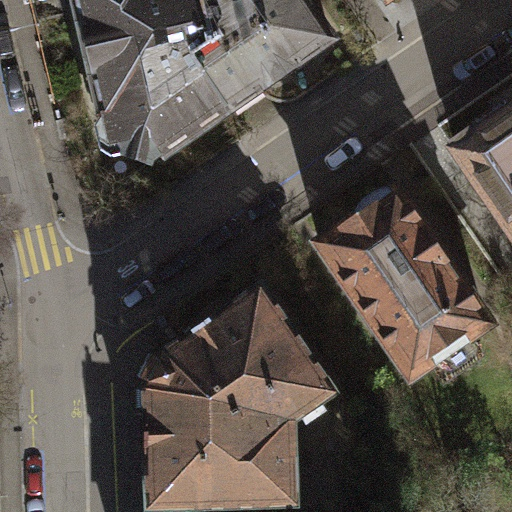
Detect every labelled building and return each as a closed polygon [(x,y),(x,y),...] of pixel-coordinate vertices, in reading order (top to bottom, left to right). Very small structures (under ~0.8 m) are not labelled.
[(210,38),(200,0),(73,0),(100,115),(95,125),(99,149),(111,155),(124,155),(147,165),(228,109),(191,55),(210,38)] [(305,0),(200,0),(210,38),(191,55),(228,109),(332,37),(305,0)] [(472,126),(450,143),(511,232),(511,107),(495,120),(477,132),(472,126)] [(398,187),(318,243),(410,376),(489,321),(398,187)] [(260,285),(162,354),(145,385),(145,505),(293,501),(292,423),(331,394),(260,285)]
